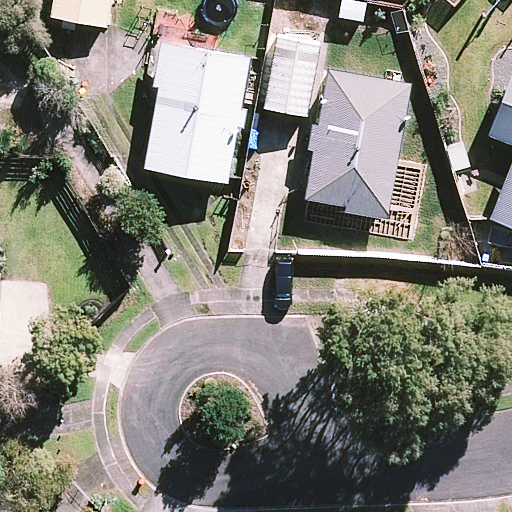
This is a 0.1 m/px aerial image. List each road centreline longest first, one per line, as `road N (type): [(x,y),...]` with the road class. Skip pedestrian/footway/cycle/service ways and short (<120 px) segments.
road 1 (residential): [(202,471),(166,449),(145,418),(156,371),(187,352),(245,355),(280,376),(302,402),(309,446)]
road 2 (residential): [(309,446),(371,457),(511,440)]
